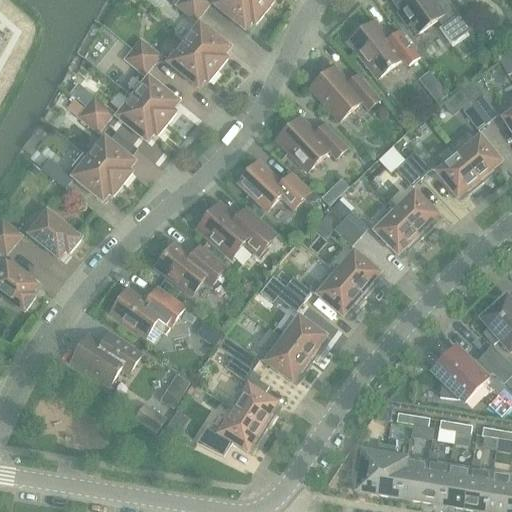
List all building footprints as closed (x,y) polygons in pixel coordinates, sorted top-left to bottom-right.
[(196,24),(204,14),(187,0),(182,0),(176,8),(196,24)] [(207,0),(187,0),(204,14),(212,4),(207,0)] [(255,27),(265,15),(246,0),(219,0),(221,1),(215,8),(245,31),(249,27),(250,27),(252,24),(255,27)] [(246,0),(265,15),(275,3),(271,0),(246,0)] [(462,21),(447,0),(440,0),(435,4),(432,0),(392,0),(401,12),(398,15),(407,28),(411,26),(418,36),(438,22),(442,28),(441,29),(453,45),(470,32),(462,21)] [(409,69),(421,60),(400,33),(389,42),(375,24),(349,44),(378,81),(404,61),(409,69)] [(200,26),(184,46),(218,73),(228,61),(225,58),(227,55),(226,54),(230,50),(200,26)] [(153,68),(161,58),(141,42),(133,52),(153,68)] [(209,85),(218,73),(184,46),(168,65),(198,89),(202,84),(203,85),(205,82),(209,85)] [(145,78),(153,68),(133,52),(125,62),(145,78)] [(335,70),(311,91),(339,124),(362,105),(368,112),(381,102),(359,78),(349,86),(335,70)] [(175,109),(179,104),(149,80),(133,100),(167,127),(177,115),(173,112),(176,109),(175,109)] [(439,85),(428,93),(437,105),(448,97),(439,85)] [(499,118),(484,98),(474,105),(488,125),(499,118)] [(114,116),(95,100),(87,110),(106,126),(114,116)] [(158,139),(167,127),(133,100),(117,120),(147,144),(151,139),(152,140),(154,136),(158,139)] [(67,111),(79,120),(98,136),(106,126),(87,110),(86,111),(74,102),(67,111)] [(478,133),(488,125),(474,105),(464,113),(478,133)] [(511,114),(503,120),(511,133),(511,114)] [(277,143),(308,175),(329,154),(336,161),(348,150),(326,127),(316,136),(301,120),(277,143)] [(481,139),(459,157),(483,186),(497,174),(495,171),(502,165),(481,139)] [(105,140),(89,160),(123,187),(133,175),(129,173),(132,170),(131,169),(135,164),(105,140)] [(393,149),(378,162),(390,176),(396,171),(406,163),(393,149)] [(422,181),(431,172),(415,154),(406,163),(422,181)] [(123,187),(89,160),(84,156),(68,176),(49,161),(41,171),(66,191),(74,181),(103,204),(106,199),(107,200),(110,196),(113,199),(123,187)] [(287,156),(281,162),(289,171),(295,165),(287,156)] [(468,198),(483,186),(459,157),(437,175),(458,201),(466,194),(468,198)] [(413,189),(422,181),(406,163),(396,171),(413,189)] [(294,212),(311,194),(292,176),(283,186),(259,164),(238,186),(268,214),(278,202),(284,202),(294,212)] [(33,166),(27,173),(34,178),(39,172),(33,166)] [(330,191),(321,200),(329,209),(339,200),(330,191)] [(416,194),(395,214),(422,241),(435,228),(432,225),(439,218),(416,194)] [(339,203),(331,212),(343,223),(351,214),(339,203)] [(220,206),(198,231),(232,260),(243,247),(249,247),(260,256),(258,258),(259,259),(277,238),(259,221),(246,210),(237,221),(220,206)] [(422,241),(395,214),(391,209),(379,221),(383,225),(375,234),(399,258),(405,251),(409,254),(422,241)] [(29,237),(59,261),(63,256),(64,257),(66,254),(70,257),(82,241),(61,225),(63,222),(53,214),(51,216),(48,214),(29,237)] [(361,240),(369,230),(351,214),(343,223),(361,240)] [(22,238),(3,222),(0,225),(0,236),(14,248),(22,238)] [(352,249),(361,240),(343,223),(334,233),(352,249)] [(0,252),(6,258),(14,248),(0,236),(0,252)] [(228,271),(199,248),(198,249),(201,251),(194,261),(174,246),(155,269),(192,299),(210,276),(218,282),(227,271),(228,272),(228,271)] [(374,283),(381,276),(355,254),(336,276),(365,300),(378,286),(374,283)] [(38,287),(7,265),(0,274),(0,300),(1,301),(3,299),(25,314),(36,299),(33,296),(35,293),(34,292),(38,287)] [(353,314),(365,300),(336,276),(332,272),(321,284),(326,288),(318,297),(344,319),(350,312),(353,314)] [(293,279),(286,288),(304,304),(312,294),(293,279)] [(286,288),(278,299),(296,314),(304,304),(286,288)] [(158,291),(150,301),(143,302),(129,292),(112,316),(146,340),(154,329),(166,337),(185,310),(158,291)] [(511,304),(507,299),(506,300),(504,298),(494,307),(496,309),(482,321),(489,330),(483,335),(494,347),(500,342),(511,355),(511,353),(511,304)] [(321,347),(327,339),(300,319),(283,342),(313,364),(324,349),(321,347)] [(223,338),(205,325),(196,337),(215,349),(223,338)] [(89,338),(72,365),(109,389),(120,373),(128,378),(143,356),(111,335),(103,347),(89,338)] [(260,363),(225,339),(218,350),(233,360),(253,373),(260,363)] [(302,379),(313,364),(283,342),(266,365),(293,385),(299,377),(302,379)] [(505,384),(511,376),(511,369),(492,351),(481,362),(482,363),(477,369),(457,350),(453,353),(451,351),(444,359),(446,361),(433,374),(444,385),(442,388),(440,400),(456,402),(458,399),(465,405),(489,381),(487,380),(493,374),(504,385),(505,384)] [(233,360),(226,370),(246,384),(245,385),(249,388),(264,397),(268,390),(259,384),(261,380),(252,374),(253,373),(233,360)] [(178,377),(170,390),(182,399),(191,386),(178,377)] [(249,388),(234,412),(267,432),(277,416),(273,414),(278,406),(264,397),(249,388)] [(168,421),(145,406),(134,422),(157,437),(168,421)] [(386,408),(377,422),(390,424),(393,409),(386,408)] [(196,445),(198,446),(224,459),(233,445),(248,454),(253,446),(257,448),(267,432),(234,412),(220,435),(208,427),(196,445)] [(397,425),(413,427),(414,419),(398,416),(397,425)] [(429,430),(430,421),(414,419),(413,427),(429,430)] [(172,422),(167,431),(178,438),(184,430),(172,422)] [(440,432),(455,435),(457,426),(441,423),(440,432)] [(471,437),(473,428),(457,426),(455,435),(471,437)] [(482,439),(498,441),(499,433),(484,430),(482,439)] [(511,443),(511,434),(499,433),(498,441),(511,443)] [(360,473),(357,491),(366,492),(366,495),(379,497),(386,457),(359,453),(356,472),(360,473)] [(379,497),(392,500),(393,497),(401,498),(407,461),(386,457),(379,497)] [(409,499),(408,502),(422,504),(428,464),(407,461),(401,498),(409,499)] [(422,504),(435,507),(436,504),(443,505),(450,468),(428,464),(422,504)] [(451,506),(451,509),(464,511),(471,471),(450,468),(443,505),(451,506)] [(464,511),(467,511),(477,511),(478,511),(486,511),(492,475),(471,471),(464,511)] [(486,511),(507,511),(511,488),(511,478),(492,475),(486,511)]
